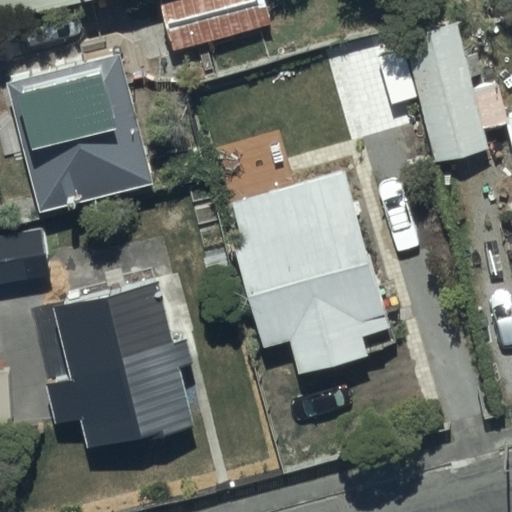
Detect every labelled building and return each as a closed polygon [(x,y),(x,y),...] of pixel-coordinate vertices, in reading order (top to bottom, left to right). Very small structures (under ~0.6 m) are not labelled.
[(262,0),(159,0),(170,40),(267,16),(262,0)] [(487,143),(455,13),(400,27),(432,157),(487,143)] [(116,41),(1,72),(36,201),(152,170),(116,41)] [(511,103),(501,105),(511,157),(511,103)] [(343,158),(227,188),(237,225),(232,227),(260,336),(289,328),(298,362),(366,345),(360,322),(384,316),(343,158)] [(0,223),(14,220),(2,169),(0,169),(0,223)] [(35,226),(0,232),(0,274),(43,267),(35,226)] [(155,277),(35,303),(49,370),(42,372),(51,413),(78,407),(85,439),(191,416),(178,356),(191,354),(186,328),(168,332),(155,277)]
